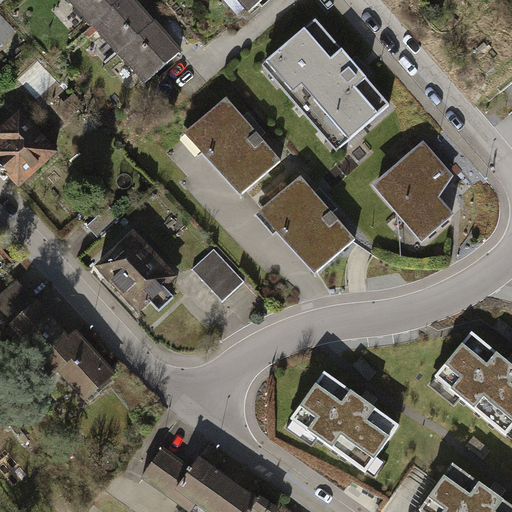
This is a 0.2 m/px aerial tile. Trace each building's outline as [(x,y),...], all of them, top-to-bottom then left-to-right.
[(180,58),(122,0),(77,0),(62,15),(143,95),(180,58)] [(319,21),(268,64),(342,151),(393,108),(319,21)] [(281,163),(230,105),(193,136),(244,195),(281,163)] [(58,152),(20,110),(0,128),(0,169),(19,189),(58,152)] [(456,186),(421,147),(374,189),(428,247),(456,222),(438,202),(456,186)] [(353,239),(302,182),(266,214),(317,271),(353,239)] [(173,281),(131,233),(94,265),(135,313),(173,281)] [(245,283),(218,254),(197,274),(224,303),(245,283)] [(17,280),(0,295),(0,310),(7,319),(31,296),(17,280)] [(77,330),(70,336),(37,300),(8,327),(34,355),(28,361),(48,382),(58,372),(85,402),(116,373),(77,330)] [(511,436),(511,371),(473,342),(438,387),(508,441),(511,436)] [(401,432),(327,382),(295,428),(369,478),(401,432)] [(249,511),(256,503),(166,443),(144,476),(197,511),(249,511)] [(511,511),(455,475),(431,511),(511,511)]
